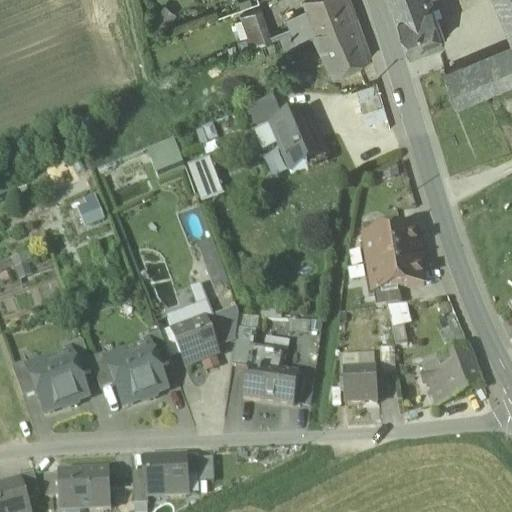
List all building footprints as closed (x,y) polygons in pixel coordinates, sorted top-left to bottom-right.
[(349,0),(305,0),(304,1),(307,8),(318,32),(356,16),(349,0)] [(431,0),(390,0),(398,21),(434,8),(431,0)] [(511,0),(495,0),(511,42),(511,48),(444,73),(455,105),(511,81),(511,0)] [(165,4),(154,18),(166,27),(177,13),(165,4)] [(248,36),(252,46),(270,39),(269,34),(260,8),(241,15),(242,19),(248,36)] [(318,32),(307,8),(285,19),(290,28),(296,42),(312,35),(318,32)] [(398,21),(410,53),(444,40),(434,8),(398,21)] [(371,58),(356,16),(318,32),(312,35),(332,78),(371,58)] [(240,39),(248,36),(242,19),(233,21),(240,39)] [(290,28),(269,34),(270,39),(271,40),(278,38),(282,49),(296,42),(290,28)] [(243,114),(249,130),(280,118),(274,102),(243,114)] [(360,111),(363,121),(381,116),(378,106),(360,111)] [(279,149),(291,179),(308,172),(306,168),(323,161),(325,165),(327,164),(318,142),(314,144),(302,116),(271,130),(271,131),(273,131),(281,148),(279,149)] [(271,131),(271,130),(254,136),(262,156),(279,149),(281,148),(273,131),(271,131)] [(185,172),(173,142),(145,153),(157,183),(185,172)] [(209,162),(187,170),(200,206),(222,198),(209,162)] [(76,212),(84,232),(104,224),(94,198),(83,202),(85,208),(76,212)] [(362,229),(364,242),(389,238),(387,225),(362,229)] [(364,242),(368,270),(419,261),(414,233),(389,238),(364,242)] [(225,283),(210,241),(197,246),(212,288),(225,283)] [(423,289),(419,261),(368,270),(373,297),(399,293),(423,289)] [(196,309),(207,305),(200,286),(189,290),(196,309)] [(373,297),(375,311),(388,309),(401,307),(399,293),(373,297)] [(170,330),(172,337),(204,325),(213,321),(207,305),(196,309),(166,321),(170,330)] [(388,309),(391,330),(403,328),(410,327),(406,306),(401,307),(388,309)] [(281,308),(260,307),(259,320),(280,321),(281,308)] [(204,325),(215,353),(234,346),(238,318),(236,313),(213,321),(204,325)] [(446,349),(464,341),(454,318),(437,325),(446,349)] [(247,370),(250,370),(253,352),(257,322),(239,319),(232,368),(246,370),(247,370)] [(309,322),(289,321),(288,335),(308,336),(309,322)] [(180,357),(185,372),(217,359),(215,353),(204,325),(172,337),(180,357)] [(407,350),(403,328),(391,330),(394,352),(407,350)] [(159,336),(168,361),(180,357),(172,337),(170,330),(158,334),(159,336)] [(151,354),(157,371),(170,366),(168,361),(159,336),(144,342),(147,348),(148,348),(151,354)] [(378,339),(379,352),(392,351),(390,339),(378,339)] [(264,353),(287,355),(289,344),(265,341),(264,353)] [(79,379),(92,374),(89,363),(82,344),(66,350),(68,357),(70,356),(72,362),(79,379)] [(147,348),(123,358),(126,364),(151,354),(148,348),(147,348)] [(421,367),(436,408),(483,391),(468,350),(421,367)] [(396,374),(392,351),(379,352),(380,375),(396,374)] [(253,352),(250,370),(264,373),(280,375),(283,355),(253,352)] [(114,388),(122,408),(141,401),(142,404),(153,400),(152,397),(165,392),(157,371),(151,354),(126,364),(123,358),(107,364),(105,365),(114,388)] [(68,357),(44,366),(47,372),(72,362),(70,356),(68,357)] [(374,356),(358,357),(359,374),(375,374),(374,356)] [(104,357),(89,363),(92,374),(100,393),(114,388),(105,365),(107,364),(104,357)] [(343,357),(344,375),(359,374),(358,357),(343,357)] [(36,396),(44,416),(62,409),(63,412),(75,408),(74,405),(87,400),(79,379),(72,362),(47,372),(44,366),(28,372),(27,372),(36,396)] [(11,371),(23,401),(36,396),(27,372),(28,372),(26,365),(11,371)] [(242,400),(259,403),(264,373),(250,370),(247,370),(246,370),(242,400)] [(280,375),(264,373),(259,403),(294,408),(298,378),(280,375)] [(344,375),(345,408),(365,407),(365,404),(377,403),(375,374),(359,374),(344,375)] [(147,499),(186,498),(185,479),(184,461),(184,460),(145,462),(145,474),(147,499)] [(184,461),(185,479),(198,478),(197,462),(197,461),(184,461)] [(209,461),(197,462),(198,478),(198,484),(210,484),(209,461)] [(131,475),(132,507),(147,506),(147,499),(145,474),(131,475)] [(18,484),(24,504),(39,500),(32,477),(15,482),(16,485),(18,484)] [(58,501),(58,511),(108,511),(107,477),(57,480),(58,501)] [(198,484),(198,478),(185,479),(186,498),(199,497),(198,484)] [(44,480),(45,502),(58,501),(57,480),(44,480)] [(0,493),(0,511),(25,511),(24,504),(18,484),(16,485),(0,489),(1,493),(0,493)]
